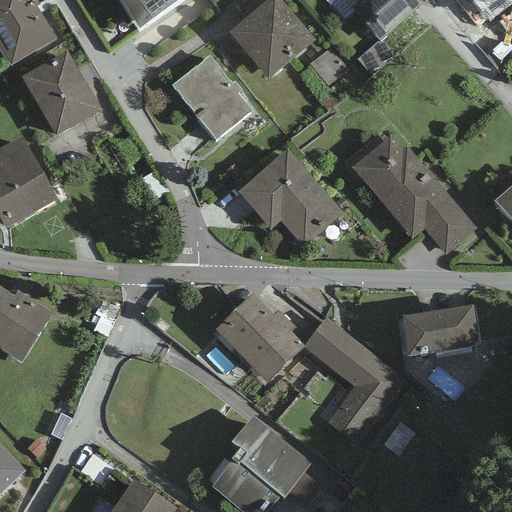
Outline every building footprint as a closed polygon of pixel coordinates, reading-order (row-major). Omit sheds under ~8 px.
[(0,0),(0,50),(10,67),(57,40),(37,6),(40,5),(36,0),(0,0)] [(120,0),(139,29),(178,0),(120,0)] [(280,0),(267,0),(228,33),(268,80),(315,41),(280,0)] [(383,39),(421,5),(415,0),(343,0),(379,40),(380,42),(383,39)] [(511,0),(472,0),(489,22),(511,3),(511,0)] [(394,57),(383,39),(380,42),(379,40),(357,59),(373,75),(394,57)] [(349,70),(331,47),(310,64),(327,87),(349,70)] [(68,50),(20,78),(55,137),(103,109),(68,50)] [(199,118),(216,140),(251,111),(238,93),(241,90),(235,82),(232,83),(210,56),(172,86),(194,111),(192,113),(198,120),(199,118)] [(390,136),(352,168),(412,239),(424,229),(445,253),(476,228),(408,148),(403,151),(390,136)] [(57,200),(22,137),(0,149),(0,218),(6,228),(57,200)] [(343,213),(287,149),(237,192),(270,229),(281,220),(305,247),(343,213)] [(511,186),(494,201),(511,222),(511,186)] [(14,296),(0,286),(0,345),(2,347),(0,349),(21,362),(52,313),(17,291),(14,296)] [(274,316),(254,294),(215,330),(267,383),(303,347),(304,346),(290,332),(296,328),(279,311),(274,316)] [(472,305),(403,316),(409,355),(478,345),(472,305)] [(324,424),(357,450),(410,383),(327,318),(304,346),(303,347),(354,387),(324,424)] [(72,419),(61,414),(51,435),(62,440),(72,419)] [(233,460),(211,487),(242,511),(267,511),(280,495),(283,498),(311,463),(253,416),(232,442),(240,448),(231,459),(233,460)] [(45,449),(36,440),(27,449),(36,457),(45,449)] [(0,492),(23,470),(0,446),(0,492)] [(94,461),(83,478),(105,492),(116,474),(94,461)] [(174,511),(177,508),(133,479),(111,511),(174,511)]
